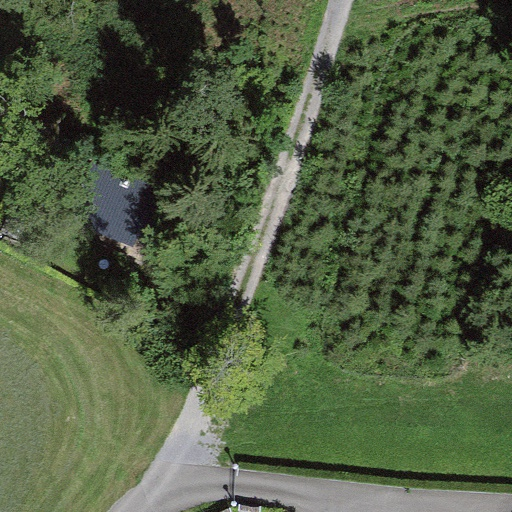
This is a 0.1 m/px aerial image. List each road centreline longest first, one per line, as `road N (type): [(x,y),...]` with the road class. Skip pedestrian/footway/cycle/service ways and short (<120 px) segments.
road 1 (track): [(335,0),(279,192),(165,488)]
road 2 (track): [(405,511),(306,494),(165,488)]
